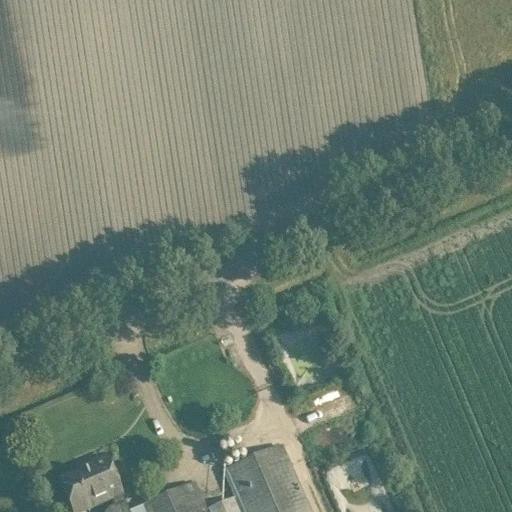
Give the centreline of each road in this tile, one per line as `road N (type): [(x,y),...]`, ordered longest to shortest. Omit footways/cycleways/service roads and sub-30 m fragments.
road 1 (unclassified): [(511,129),(0,359)]
road 2 (track): [(441,511),(315,214)]
